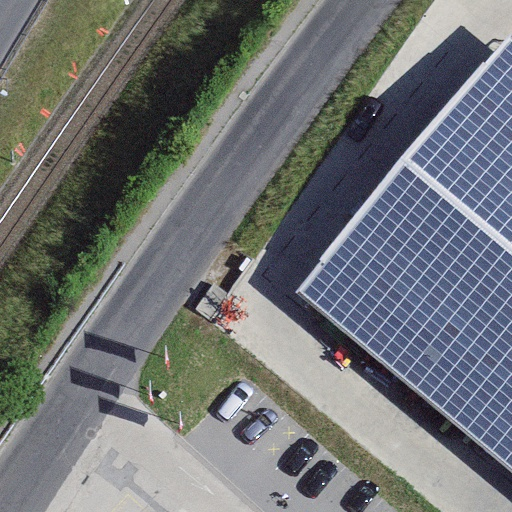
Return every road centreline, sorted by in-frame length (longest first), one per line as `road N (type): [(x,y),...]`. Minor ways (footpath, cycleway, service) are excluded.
road 1 (unclassified): [(6,511),(220,191),(362,0)]
road 2 (unknown): [(93,381),(262,511)]
